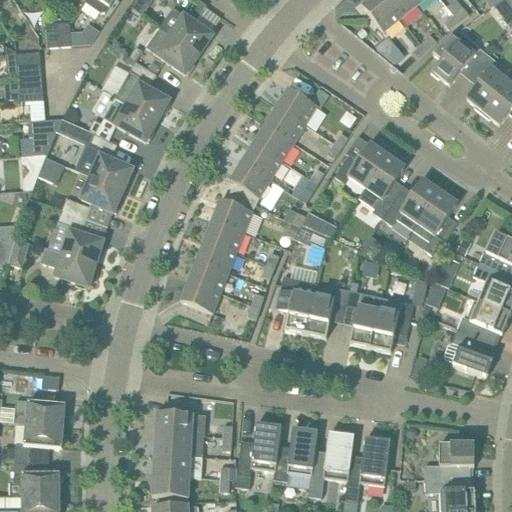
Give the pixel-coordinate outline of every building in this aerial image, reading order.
[(88,0),(85,5),(104,17),(115,0),(88,0)] [(400,21),(382,0),(372,0),(362,9),(383,35),(400,21)] [(411,0),(382,0),(400,21),(417,8),(411,0)] [(501,3),(498,0),(489,0),(485,3),(490,10),(501,3)] [(454,18),(464,11),(456,1),(447,9),(454,18)] [(140,16),(144,10),(134,2),(130,9),(140,16)] [(505,2),(495,9),(500,15),(510,7),(505,2)] [(159,30),(199,58),(212,38),(173,11),(159,30)] [(459,25),(454,18),(444,26),(449,33),(459,25)] [(58,26),(59,50),(71,49),(70,25),(58,26)] [(59,50),(58,26),(45,26),(47,50),(59,50)] [(199,58),(159,30),(146,50),(185,78),(199,58)] [(430,38),(421,47),(427,53),(436,44),(430,38)] [(472,77),(488,58),(479,50),(474,56),(452,39),(432,57),(442,64),(439,67),(438,66),(430,75),(438,81),(439,80),(450,88),(464,71),(472,77)] [(427,53),(421,47),(412,55),(418,62),(427,53)] [(129,60),(135,64),(142,54),(135,49),(129,60)] [(16,69),(41,67),(40,55),(16,57),(16,69)] [(16,69),(16,57),(5,57),(7,80),(17,79),(17,81),(41,79),(41,67),(16,69)] [(488,58),(472,77),(481,84),(466,102),(483,115),(508,84),(492,71),(497,65),(488,58)] [(157,78),(135,64),(129,75),(150,88),(157,78)] [(511,78),(508,84),(483,115),(499,128),(511,112),(511,78)] [(42,91),(41,79),(17,81),(18,93),(42,91)] [(127,107),(157,124),(169,103),(138,86),(127,107)] [(43,103),(42,91),(18,93),(19,105),(43,103)] [(276,109),(305,128),(317,109),(288,91),(276,109)] [(157,124),(127,107),(115,100),(104,121),(145,145),(157,124)] [(63,121),(75,126),(78,120),(75,113),(69,109),(63,121)] [(276,109),(265,128),(294,146),(305,128),(276,109)] [(62,122),(45,123),(36,124),(37,140),(33,140),(34,158),(45,157),(62,122)] [(94,122),(89,133),(94,136),(109,144),(114,134),(100,127),(101,126),(94,122)] [(294,146),(265,128),(253,146),(282,165),(294,146)] [(87,147),(76,174),(91,180),(123,194),(132,172),(110,162),(117,148),(109,144),(94,136),(89,148),(87,147)] [(341,136),(334,146),(341,151),(348,141),(341,136)] [(282,165),(253,146),(241,165),(270,183),(282,165)] [(341,151),(334,146),(327,157),(334,162),(341,151)] [(365,191),(387,158),(370,146),(357,165),(348,158),(334,179),(344,186),(349,180),(365,191)] [(387,158),(365,191),(381,202),(372,215),(382,222),(401,194),(392,188),(405,170),(387,158)] [(270,183),(241,165),(230,183),(234,186),(230,195),(255,208),(259,202),(270,183)] [(317,172),(310,182),(318,187),(324,176),(317,172)] [(123,194),(91,180),(81,202),(113,216),(123,194)] [(318,187),(310,182),(304,193),(311,198),(318,187)] [(410,200),(401,194),(382,222),(392,229),(396,222),(413,234),(440,194),(422,182),(410,200)] [(440,194),(413,234),(412,235),(429,247),(424,253),(434,259),(439,251),(454,231),(445,224),(457,206),(440,194)] [(255,208),(230,195),(225,204),(220,202),(212,223),(244,235),(252,215),(255,208)] [(62,213),(85,221),(90,210),(66,201),(62,213)] [(85,221),(62,213),(57,224),(81,233),(85,221)] [(297,215),(292,226),(299,230),(301,228),(305,219),(297,215)] [(212,223),(204,243),(236,255),(244,235),(212,223)] [(299,230),(292,226),(286,238),(294,242),(294,241),(299,230)] [(299,230),(294,241),(307,246),(309,242),(313,233),(302,228),(301,228),(299,230)] [(62,256),(96,267),(103,244),(69,233),(62,256)] [(479,266),(479,267),(511,281),(511,243),(507,240),(497,260),(484,253),(479,266)] [(15,242),(13,246),(8,267),(22,271),(29,246),(15,242)] [(462,242),(455,255),(464,259),(471,246),(462,242)] [(8,267),(13,246),(0,243),(0,267),(7,269),(8,267)] [(236,255),(204,243),(196,263),(228,276),(236,255)] [(96,267),(62,256),(46,251),(42,265),(58,270),(55,279),(88,290),(96,267)] [(271,256),(266,267),(275,271),(279,259),(271,256)] [(445,260),(441,270),(453,275),(457,265),(445,260)] [(196,263),(188,284),(220,296),(228,276),(196,263)] [(275,271),(266,267),(262,279),(270,282),(275,271)] [(511,281),(479,267),(473,279),(486,285),(478,304),(510,318),(511,313),(511,281)] [(441,270),(435,284),(447,289),(453,275),(441,270)] [(305,337),(314,300),(316,287),(284,280),(277,312),(289,314),(285,333),(305,337)] [(426,293),(426,291),(427,285),(412,281),(410,288),(410,290),(426,293)] [(220,296),(188,284),(180,304),(212,316),(220,296)] [(333,304),(314,300),(305,337),(326,341),(330,323),(342,326),(349,294),(336,291),(333,304)] [(349,294),(342,326),(353,328),(349,346),(370,351),(381,301),(349,294)] [(256,296),(252,308),(260,311),(264,299),(256,296)] [(381,301),(370,351),(390,355),(394,337),(406,340),(413,308),(412,307),(381,301)] [(510,318),(478,304),(476,308),(473,306),(468,318),(471,320),(470,323),(462,320),(457,333),(494,347),(498,337),(502,338),(506,330),(510,318)] [(260,311),(252,308),(248,320),(256,323),(260,311)] [(452,346),(449,347),(444,359),(445,363),(454,366),(453,368),(479,378),(486,381),(488,374),(490,368),(494,359),(490,358),(494,347),(457,333),(452,346)] [(418,360),(412,376),(420,379),(426,362),(418,360)] [(45,378),(44,391),(59,393),(60,380),(45,378)] [(26,426),(63,430),(65,407),(28,404),(26,426)] [(207,418),(193,417),(157,415),(156,437),(191,439),(206,440),(207,418)] [(63,430),(26,426),(24,447),(16,447),(15,450),(15,462),(28,463),(30,449),(61,452),(63,430)] [(278,455),(281,429),(256,426),(253,452),(242,450),(243,444),(241,444),(239,464),(235,490),(249,492),(252,471),(274,474),(278,455)] [(223,441),(231,441),(232,428),(223,428),(223,441)] [(278,455),(274,474),(273,483),(287,485),(288,476),(310,479),(314,460),(318,434),(293,431),(289,456),(278,455)] [(314,460),(310,479),(308,499),(321,501),(324,481),(347,484),(348,484),(351,464),(354,439),(329,436),(326,461),(314,460)] [(156,437),(154,457),(190,459),(191,439),(156,437)] [(348,484),(347,484),(344,504),(358,506),(360,486),(384,489),(390,444),(365,440),(362,466),(351,464),(348,484)] [(231,441),(223,441),(222,453),(231,454),(231,441)] [(425,482),(470,481),(470,470),(474,470),(474,461),(474,454),(474,447),(439,447),(439,469),(424,469),(425,482)] [(15,462),(15,450),(3,449),(3,461),(15,462)] [(190,459),(154,457),(153,478),(189,480),(201,481),(202,460),(190,459)] [(28,463),(15,462),(14,477),(14,485),(22,485),(22,498),(60,498),(60,476),(27,476),(28,463)] [(220,482),(229,483),(230,470),(221,470),(220,482)] [(189,480),(153,478),(152,499),(188,501),(189,480)] [(470,481),(425,482),(425,497),(439,496),(440,511),(475,511),(475,493),(471,493),(470,481)] [(229,483),(220,482),(219,495),(228,495),(229,483)] [(404,491),(415,491),(414,483),(404,482),(404,491)] [(59,511),(60,498),(22,498),(22,511),(0,511),(59,511)] [(270,503),(269,511),(277,511),(279,504),(270,503)]
